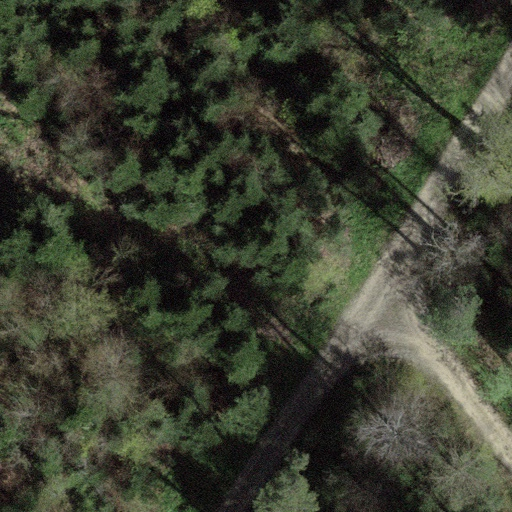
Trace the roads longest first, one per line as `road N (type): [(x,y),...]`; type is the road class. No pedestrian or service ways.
road 1 (track): [(228,511),(405,270),(511,86)]
road 2 (track): [(405,270),(511,437)]
